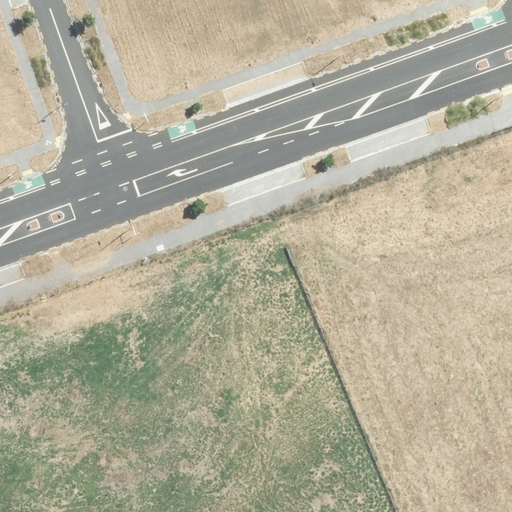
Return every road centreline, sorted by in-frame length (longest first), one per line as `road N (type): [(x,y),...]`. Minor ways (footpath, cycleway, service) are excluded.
road 1 (residential): [(511,52),(242,148)]
road 2 (residential): [(242,148),(334,406)]
road 3 (residential): [(96,488),(334,406)]
road 4 (residential): [(115,194),(47,0)]
road 5 (residential): [(334,406),(511,345)]
road 6 (residential): [(242,148),(115,194)]
road 7 (residential): [(115,194),(0,235)]
